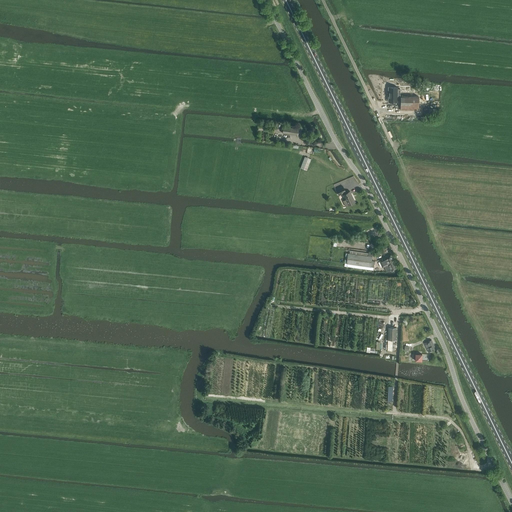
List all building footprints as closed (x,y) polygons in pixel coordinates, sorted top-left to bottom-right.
[(398,89),(389,89),(389,104),(398,104),(398,102),(400,102),(400,96),(400,94),(398,94),(398,89)] [(419,111),(419,89),(400,89),(400,91),(400,94),(400,96),(400,102),(400,111),(419,111)] [(299,129),(291,128),(284,127),(283,133),(290,134),(298,135),(299,129)] [(307,170),(311,159),(305,157),(301,168),(307,170)] [(336,190),(339,196),(342,194),(346,200),(343,201),(346,207),(356,202),(350,191),(346,193),(343,186),(336,190)] [(389,247),(377,253),(381,259),(392,254),(389,247)] [(345,263),(344,266),(370,270),(371,267),(374,267),(375,262),(371,261),(373,252),(369,252),(369,253),(350,251),(350,253),(348,253),(347,263),(345,263)] [(391,254),(379,260),(383,267),(385,266),(387,272),(392,272),(398,269),(395,263),(391,254)] [(271,336),(275,305),(268,304),(264,335),(271,336)] [(395,340),(396,340),(396,328),(388,327),(388,340),(392,340),(392,350),(394,350),(395,340)] [(437,351),(433,342),(426,345),(430,354),(437,351)]
